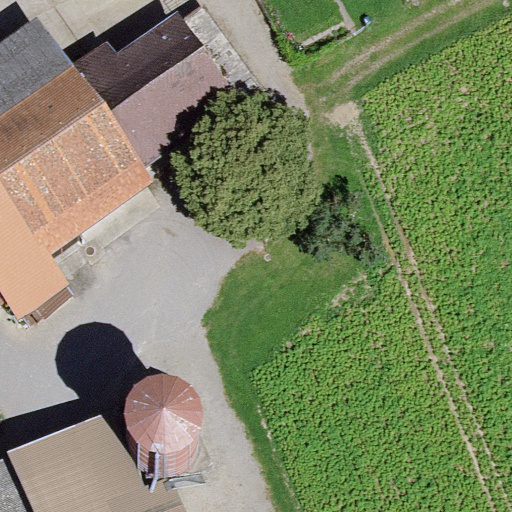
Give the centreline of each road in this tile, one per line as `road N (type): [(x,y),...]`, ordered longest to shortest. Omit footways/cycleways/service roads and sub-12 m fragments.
road 1 (track): [(239,0),(300,121),(35,390),(77,511)]
road 2 (track): [(462,0),(375,51),(300,121)]
